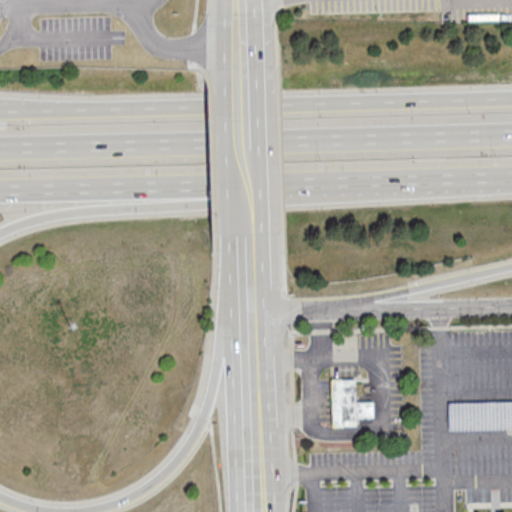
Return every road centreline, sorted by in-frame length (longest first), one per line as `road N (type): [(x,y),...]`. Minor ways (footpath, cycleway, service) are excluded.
road 1 (motorway): [(252,233),(194,439),(167,474),(93,511),(56,511),(0,493),(19,227),(129,208),(511,184)]
road 2 (motorway): [(511,133),(0,147)]
road 3 (motorway): [(0,189),(511,176)]
road 4 (motorway): [(511,97),(83,109)]
road 5 (motorway): [(317,312),(511,267)]
road 6 (residential): [(317,312),(511,307)]
road 7 (secondary): [(259,424),(254,290)]
